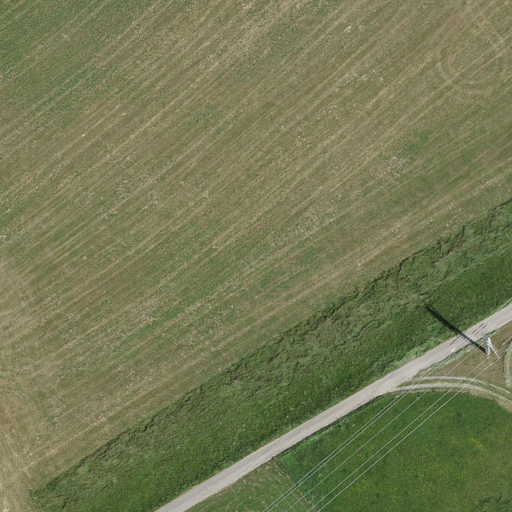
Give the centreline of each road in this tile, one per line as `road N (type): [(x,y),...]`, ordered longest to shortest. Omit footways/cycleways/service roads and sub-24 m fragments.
road 1 (unclassified): [(164,511),(511,312)]
road 2 (track): [(511,401),(439,379),(385,383)]
